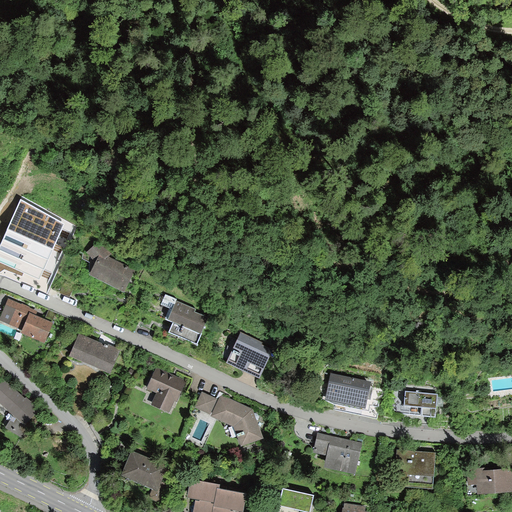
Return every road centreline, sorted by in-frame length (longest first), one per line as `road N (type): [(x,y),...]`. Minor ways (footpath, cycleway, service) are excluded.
road 1 (residential): [(511,436),(465,440),(350,428),(244,394),(0,280)]
road 2 (track): [(511,161),(410,172),(325,156),(272,118),(210,0)]
road 3 (track): [(0,195),(162,0)]
road 4 (residential): [(0,356),(92,445),(97,468),(85,511)]
